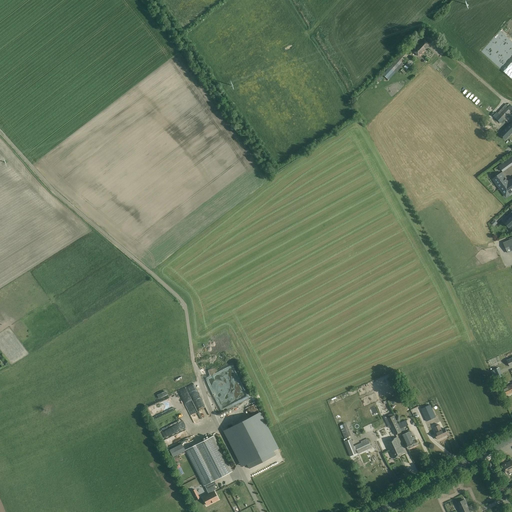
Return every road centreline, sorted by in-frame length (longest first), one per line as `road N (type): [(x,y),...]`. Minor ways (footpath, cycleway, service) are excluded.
road 1 (track): [(243,475),(210,411),(183,302),(59,196),(0,131)]
road 2 (secondary): [(375,511),(484,453)]
